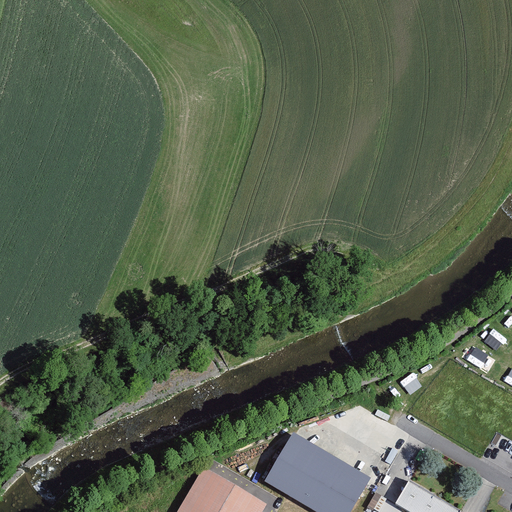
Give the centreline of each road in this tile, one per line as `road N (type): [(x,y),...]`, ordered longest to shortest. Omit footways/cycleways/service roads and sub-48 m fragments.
road 1 (track): [(0,386),(53,350),(259,266)]
road 2 (track): [(511,299),(396,375),(332,397)]
